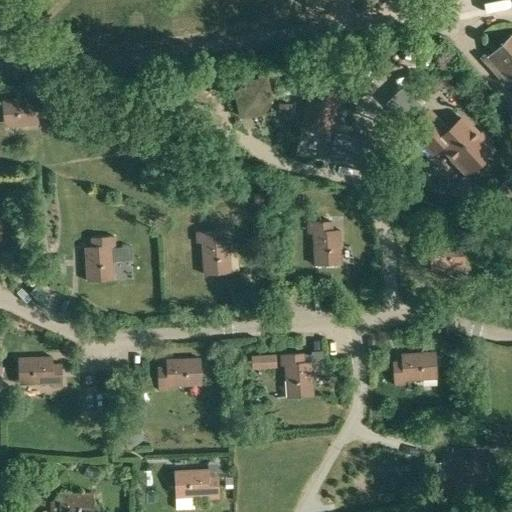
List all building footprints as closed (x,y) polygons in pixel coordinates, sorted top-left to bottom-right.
[(140,8),(119,14),(122,24),(143,18),(140,8)] [(511,34),(487,58),(511,84),(511,34)] [(327,131),(336,92),(331,90),(333,81),(318,78),(316,87),(311,86),(302,124),(327,131)] [(46,117),(47,117),(45,93),(34,93),(35,98),(2,101),(4,123),(19,122),(19,126),(38,125),(38,115),(46,115),(46,117)] [(466,173),(490,151),(461,119),(447,133),(428,112),(409,130),(431,154),(440,145),(466,173)] [(156,152),(171,151),(169,128),(137,132),(136,127),(125,128),(128,152),(129,152),(129,150),(137,149),(138,158),(157,156),(156,152)] [(373,140),(336,132),(330,159),(368,167),(373,140)] [(335,249),(339,249),(338,230),(329,230),(328,223),(330,222),(330,221),(306,223),(307,234),(312,233),(314,265),(336,264),(335,249)] [(224,258),(228,258),(227,239),(218,239),(217,232),(219,231),(219,230),(195,232),(196,243),(201,242),(203,275),(226,273),(224,258)] [(112,247),(116,247),(116,236),(92,237),(92,238),(94,238),(94,246),(85,247),(86,266),(90,266),(91,280),(113,279),(112,247)] [(449,267),(464,267),(463,244),(431,246),(431,241),(420,241),(421,265),(422,265),(422,263),(430,263),(430,272),(449,271),(449,267)] [(62,258),(50,258),(51,274),(63,273),(62,258)] [(403,380),(435,379),(434,357),(419,357),(419,353),(400,354),(400,363),(392,363),(392,361),(391,361),(392,385),(403,385),(403,380)] [(312,381),(311,362),(301,363),(301,354),(298,354),(279,355),(279,366),(284,365),(286,398),(308,396),(308,382),(312,381)] [(52,388),(63,387),(62,363),(61,363),(61,365),(53,366),(53,356),(33,357),(34,361),(19,361),(20,384),(52,383),(52,388)] [(168,387),(200,386),(199,363),(184,364),(184,360),(165,361),(165,370),(158,370),(157,368),(156,368),(157,392),(168,392),(168,387)] [(472,480),(487,479),(485,457),(451,458),(452,466),(443,466),(444,489),(455,488),(455,485),(472,483),(472,480)] [(208,501),(219,501),(218,477),(217,477),(217,479),(209,479),(208,470),(189,471),(189,475),(175,475),(176,498),(208,496),(208,501)] [(93,511),(93,496),(78,497),(78,493),(59,493),(59,503),(51,503),(51,501),(50,501),(50,511),(93,511)] [(201,500),(184,500),(184,511),(201,511),(201,500)]
